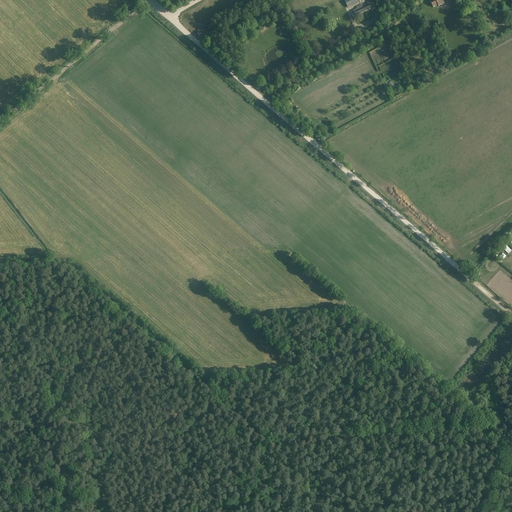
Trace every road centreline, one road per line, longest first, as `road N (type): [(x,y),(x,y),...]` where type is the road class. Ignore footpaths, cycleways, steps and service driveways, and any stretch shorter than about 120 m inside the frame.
road 1 (unclassified): [(0,269),(64,266),(270,440),(506,433),(511,426)]
road 2 (track): [(511,315),(149,0)]
